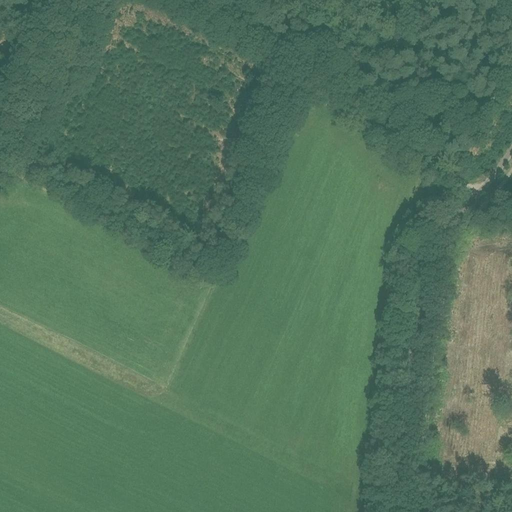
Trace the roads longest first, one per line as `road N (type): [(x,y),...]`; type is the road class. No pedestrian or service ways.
road 1 (tertiary): [(396,511),(426,246),(440,221),(511,155)]
road 2 (track): [(176,0),(292,52),(445,151),(460,166),(465,201)]
road 3 (track): [(77,0),(0,141)]
